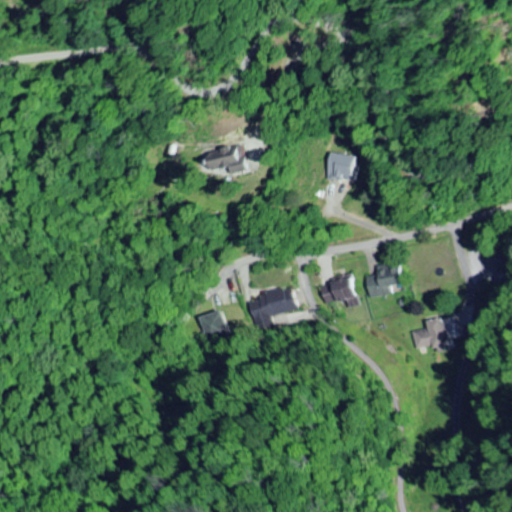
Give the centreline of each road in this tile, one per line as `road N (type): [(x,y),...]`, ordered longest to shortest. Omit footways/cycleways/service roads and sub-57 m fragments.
road 1 (residential): [(298,254),(299,289),(312,314),(381,396),(405,511),(442,501),(458,364)]
road 2 (residential): [(511,204),(377,243),(244,258)]
